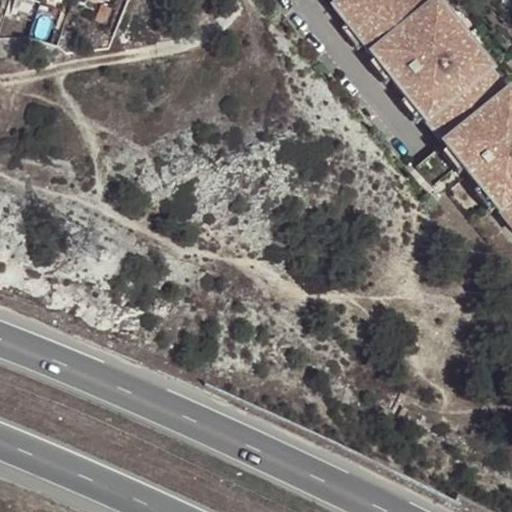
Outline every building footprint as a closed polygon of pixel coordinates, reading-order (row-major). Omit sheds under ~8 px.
[(503,212),(511,223),(511,98),(508,94),(502,99),(485,79),(492,74),(474,51),(468,57),(446,30),(453,25),(435,4),(400,0),(342,0),(332,9),(387,77),(392,73),(398,80),(393,84),(427,126),(443,112),(460,133),(443,147),(463,171),(467,176),(499,215),(503,212)] [(117,10),(107,6),(102,20),(112,23),(117,10)] [(446,30),(468,57),(474,51),(453,25),(446,30)] [(392,73),(387,77),(393,84),(398,80),(392,73)] [(485,79),(502,99),(508,94),(492,74),(485,79)] [(427,126),(443,147),(460,133),(443,112),(427,126)] [(499,215),(511,231),(511,223),(503,212),(499,215)]
